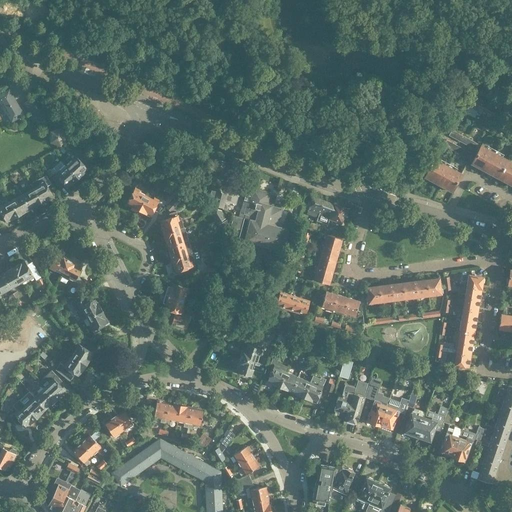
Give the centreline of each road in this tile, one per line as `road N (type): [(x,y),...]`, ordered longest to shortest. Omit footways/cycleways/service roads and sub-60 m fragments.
road 1 (residential): [(501,239),(489,260),(358,278),(349,261),(371,196)]
road 2 (residential): [(371,196),(145,105)]
road 3 (residential): [(470,511),(417,467),(327,439)]
road 4 (residential): [(511,374),(482,369),(501,239)]
road 5 (residential): [(145,105),(0,40)]
road 6 (residential): [(21,483),(48,442),(123,383)]
road 7 (residential): [(82,210),(145,105)]
road 8 (residential): [(129,308),(144,249),(89,225)]
